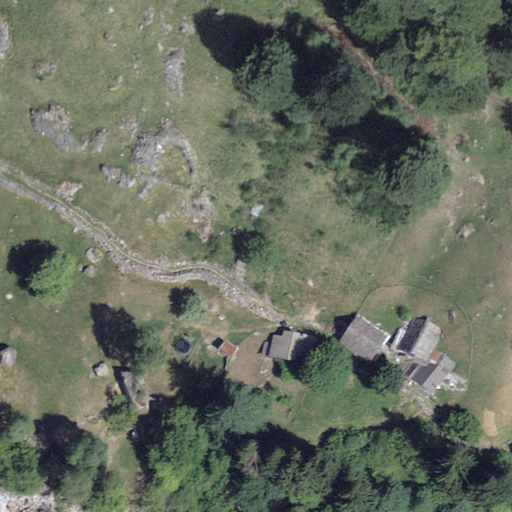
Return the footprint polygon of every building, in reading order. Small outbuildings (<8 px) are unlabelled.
[(386,338),(357,315),(338,340),(367,362),(386,338)] [(441,330),(413,318),(398,349),(415,357),(427,362),(433,350),(441,330)] [(313,363),(317,336),(283,331),(282,338),(273,337),(272,344),(264,343),(262,355),(313,363)] [(236,348),(224,341),(219,351),(230,358),(236,348)] [(455,365),(433,350),(427,362),(415,357),(404,374),(433,395),(455,365)]
